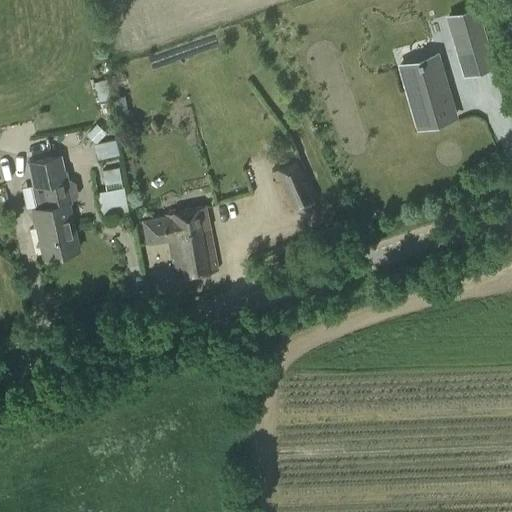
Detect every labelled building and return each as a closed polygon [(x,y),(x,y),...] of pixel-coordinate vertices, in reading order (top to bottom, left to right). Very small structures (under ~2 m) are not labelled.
[(458,53),(486,45),(475,8),(461,12),(467,34),(454,38),(458,53)] [(433,37),(408,44),(411,55),(436,49),(433,37)] [(437,58),(437,56),(435,56),(435,57),(402,67),(402,66),(400,67),(400,68),(401,68),(403,75),(402,75),(417,125),(454,114),(448,95),(447,96),(446,92),(447,91),(446,88),(445,88),(444,84),(445,84),(439,65),(438,65),(436,58),(437,58)] [(95,125),(87,135),(97,143),(105,133),(95,125)] [(115,140),(95,145),(98,159),(118,155),(115,140)] [(60,156),(28,163),(34,187),(37,186),(41,208),(33,209),(37,232),(41,231),(46,254),(43,255),(43,257),(78,249),(69,204),(70,203),(70,201),(74,200),(77,196),(75,184),(70,182),(66,183),(60,156)] [(300,159),(272,172),(289,211),(318,199),(300,159)] [(118,169),(102,172),(104,189),(121,187),(118,169)] [(123,188),(98,193),(102,216),(126,212),(123,188)] [(161,215),(140,219),(145,242),(166,238),(173,277),(217,269),(205,204),(161,212),(161,215)]
